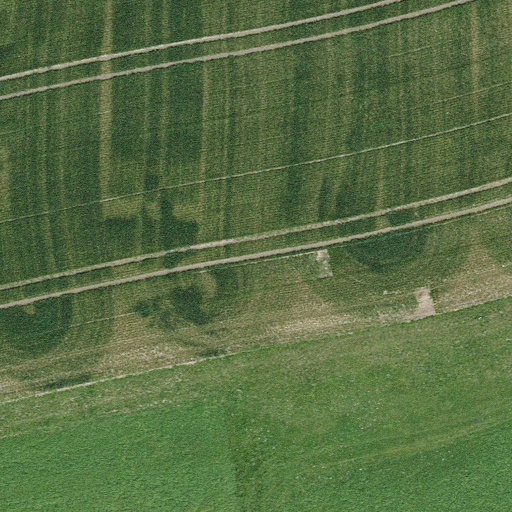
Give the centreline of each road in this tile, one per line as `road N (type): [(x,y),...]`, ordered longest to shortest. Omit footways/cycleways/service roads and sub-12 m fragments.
road 1 (track): [(0,390),(229,386)]
road 2 (track): [(242,511),(229,386)]
